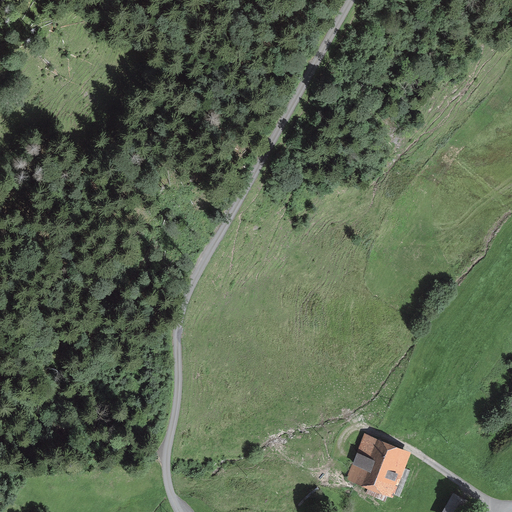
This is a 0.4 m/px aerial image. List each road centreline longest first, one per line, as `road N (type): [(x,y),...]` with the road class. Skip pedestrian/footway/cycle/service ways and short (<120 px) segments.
road 1 (track): [(351,0),(184,301),(166,464),(181,511)]
road 2 (track): [(387,437),(511,511)]
